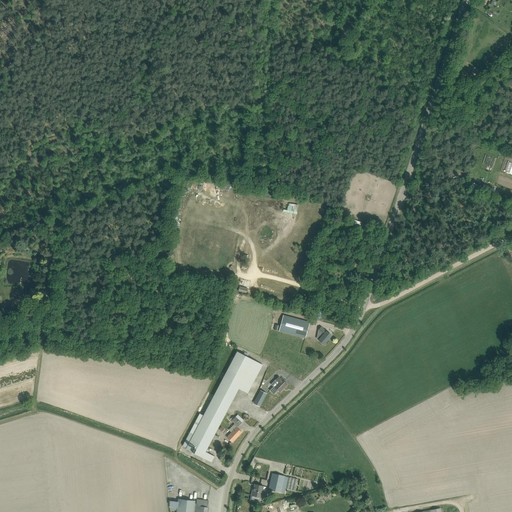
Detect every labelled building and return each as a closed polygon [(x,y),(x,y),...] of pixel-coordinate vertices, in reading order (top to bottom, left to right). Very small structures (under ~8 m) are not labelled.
[(460,75),(460,77),(458,81),(466,84),(468,78),(460,75)] [(283,202),(281,211),(295,214),(297,205),(283,202)] [(309,322),(283,315),(279,331),(305,338),(309,322)] [(331,335),(326,331),(321,327),(318,330),(324,334),(319,340),(324,344),(331,335)] [(248,393),(261,364),(232,351),(203,415),(196,413),(180,448),(211,462),(214,456),(205,452),(235,387),(248,393)] [(282,379),(279,376),(276,380),(271,384),(273,386),(270,390),(274,394),(278,390),(280,392),(287,384),(282,379)] [(267,393),(260,390),(253,403),(260,406),(267,393)] [(241,432),(236,427),(242,422),(235,416),(231,421),(235,424),(229,430),(232,432),(227,437),(232,442),(241,432)] [(272,473),(269,489),(268,491),(271,492),(271,491),(275,492),(276,490),(285,492),(286,488),(296,490),(298,479),(272,473)] [(261,497),(262,490),(265,491),(266,487),(263,486),(255,484),(254,490),(253,490),(251,495),(261,497)] [(209,501),(197,499),(196,503),(195,503),(195,501),(178,499),(176,511),(208,511),(209,507),(208,507),(209,501)]
